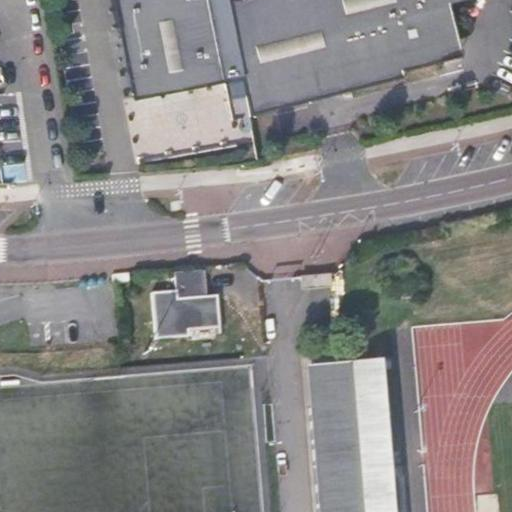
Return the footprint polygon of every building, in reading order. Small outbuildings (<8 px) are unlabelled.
[(200,0),(114,0),(135,101),(218,84),(200,0)] [(237,0),(230,2),(250,118),(405,78),(403,73),(446,61),(458,43),(448,5),(468,0),(237,0)] [(202,297),(201,272),(174,273),(175,291),(151,293),(155,340),(189,336),(188,331),(218,328),(216,296),(202,297)] [(128,283),(127,273),(113,275),(114,284),(128,283)] [(322,288),(321,276),(309,276),(310,289),(322,288)] [(398,511),(387,367),(310,373),(321,511),(398,511)]
